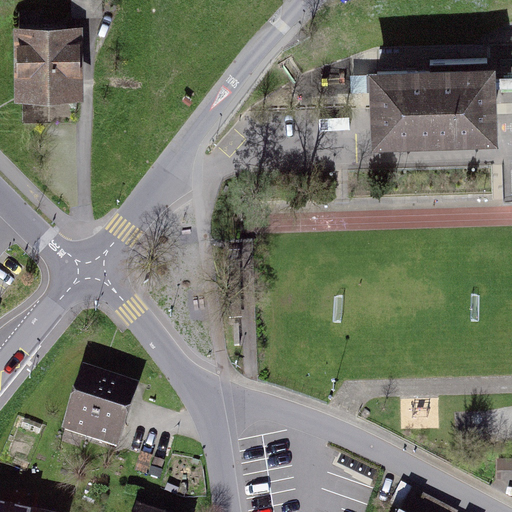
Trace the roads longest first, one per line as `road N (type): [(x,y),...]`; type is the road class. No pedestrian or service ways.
road 1 (residential): [(92,269),(304,0)]
road 2 (residential): [(202,397),(311,418),(502,511)]
road 3 (residential): [(202,397),(92,269)]
road 4 (residential): [(92,269),(0,370)]
road 5 (unclassified): [(92,269),(49,244),(0,193)]
